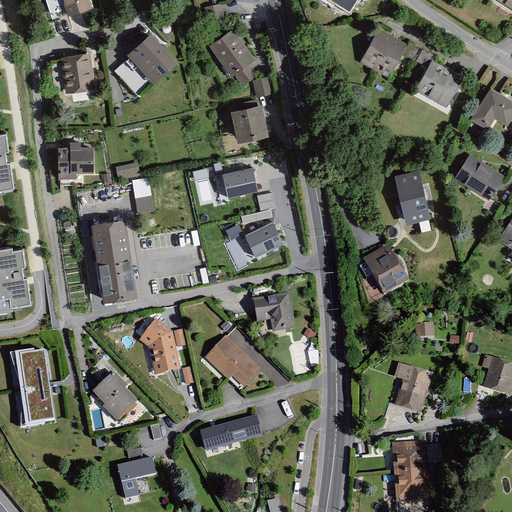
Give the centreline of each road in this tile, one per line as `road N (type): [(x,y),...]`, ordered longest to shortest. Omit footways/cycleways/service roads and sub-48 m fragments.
road 1 (residential): [(121,28),(25,50),(67,322)]
road 2 (residential): [(328,260),(67,322)]
road 3 (secondary): [(328,260),(275,0)]
road 4 (secondary): [(327,511),(338,431),(328,260)]
road 5 (residential): [(410,0),(511,66)]
